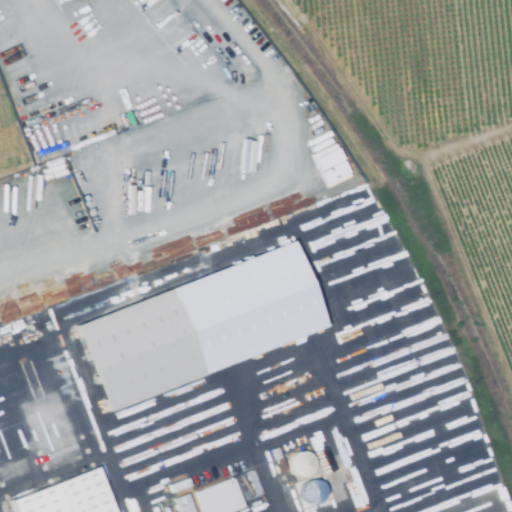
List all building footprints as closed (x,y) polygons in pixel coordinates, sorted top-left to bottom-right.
[(104,314),(169,289),(202,374),(107,411),(105,406),(74,326),(104,314)] [(106,498),(111,511),(12,511),(0,479),(0,467),(82,436),(106,498)] [(313,460),(314,462),(314,463),(314,465),(314,467),(313,468),(313,470),(312,471),(311,472),(310,473),(308,475),(307,475),(306,476),(304,477),(302,477),(301,477),(299,477),(297,476),(296,476),(294,475),(293,474),(292,473),(291,472),(290,471),(289,469),(289,468),(288,466),(288,465),(288,463),(288,462),(289,460),(289,458),(290,457),(291,456),(292,455),(293,453),(295,453),(296,452),(298,451),(299,451),(301,451),(303,451),(304,451),(306,452),(307,453),(309,454),(310,455),(311,456),(312,457),(313,459),(313,460)] [(282,457),(286,471),(277,474),(274,465),(277,464),(276,459),(282,457)] [(243,507),(229,511),(199,511),(192,493),(214,484),(212,479),(222,475),(224,480),(231,477),(243,507)] [(185,494),(192,511),(176,511),(172,499),(185,494)] [(0,511),(0,504),(8,502),(12,511),(0,511)]
